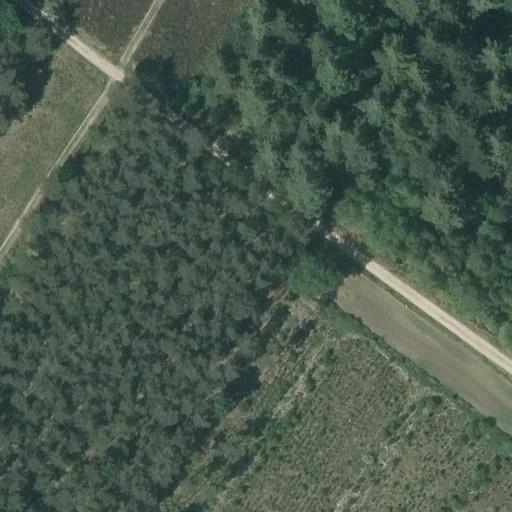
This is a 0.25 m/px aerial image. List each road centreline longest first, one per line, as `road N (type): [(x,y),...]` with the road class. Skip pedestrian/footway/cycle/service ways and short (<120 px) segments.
road 1 (track): [(511,371),(14,0)]
road 2 (track): [(166,0),(0,253)]
